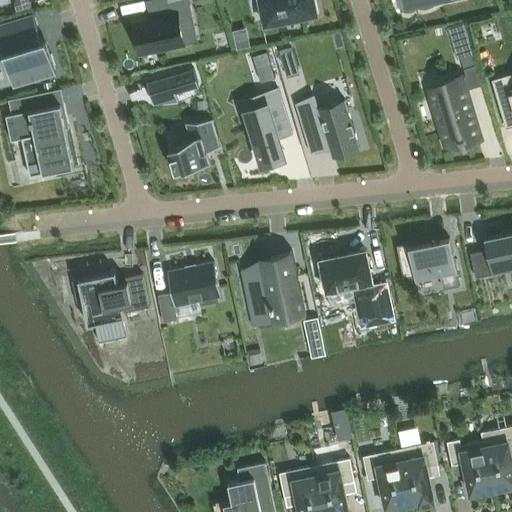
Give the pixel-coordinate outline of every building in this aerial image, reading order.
[(15,0),(15,4),(17,12),(33,8),(30,0),(15,0)] [(152,0),(155,16),(133,21),(140,52),(184,43),(180,27),(194,24),(189,0),(152,0)] [(261,0),(266,22),(316,12),(313,0),(261,0)] [(1,41),(5,54),(14,85),(57,73),(49,47),(47,42),(43,43),(34,12),(4,21),(5,23),(9,39),(1,41)] [(291,45),(279,48),(286,72),(298,69),(291,45)] [(473,53),(462,57),(471,88),(482,84),(473,53)] [(273,66),(258,70),(261,81),(276,77),(273,66)] [(193,68),(147,81),(154,102),(178,99),(175,89),(198,82),(193,68)] [(511,77),(511,73),(492,78),(506,127),(511,125),(511,77)] [(446,144),(449,143),(465,138),(466,142),(478,138),(459,77),(444,82),(445,86),(432,89),(436,101),(433,102),(438,118),(446,144)] [(267,104),(247,110),(263,163),(285,156),(277,132),(291,127),(280,92),(265,97),(267,104)] [(13,112),(7,114),(12,139),(36,134),(44,172),(77,165),(63,102),(38,107),(36,93),(10,99),(13,112)] [(306,134),(320,131),(322,140),(330,138),(335,155),(361,148),(356,132),(357,132),(354,121),(353,121),(345,97),(299,110),(306,134)] [(168,149),(170,156),(175,172),(211,162),(208,150),(221,147),(218,139),(213,120),(212,119),(192,121),(185,121),(190,138),(168,149)] [(488,248),(471,252),(476,277),(493,273),(491,265),(511,260),(511,230),(485,236),(488,248)] [(405,278),(416,276),(417,279),(442,274),(445,286),(460,283),(450,237),(425,242),(424,239),(398,244),(405,278)] [(322,263),(318,264),(320,276),(324,275),(327,290),(354,284),(362,323),(392,316),(385,284),(374,287),(373,281),(366,249),(349,253),(347,253),(339,255),(337,255),(337,256),(321,259),(322,263)] [(242,272),(250,308),(274,302),(277,318),(306,312),(293,251),(271,256),(271,259),(262,261),(242,272)] [(185,265),(186,266),(168,270),(172,292),(159,294),(165,321),(178,318),(175,305),(200,299),(201,304),(219,301),(218,296),(222,295),(215,260),(197,264),(196,263),(185,265)] [(143,274),(125,278),(126,282),(119,284),(116,271),(73,281),(78,301),(84,299),(89,322),(124,314),(123,310),(150,304),(143,274)] [(352,331),(362,330),(361,317),(341,319),(342,324),(352,323),(352,331)] [(511,424),(482,431),(494,488),(511,484),(511,457),(511,456),(511,455),(511,424)] [(470,493),(494,488),(482,431),(481,431),(483,439),(461,444),(460,438),(447,440),(452,464),(464,462),(470,493)] [(434,440),(398,447),(410,502),(419,500),(420,504),(434,501),(427,466),(439,464),(434,440)] [(386,507),(410,502),(398,447),(363,455),(368,478),(380,476),(386,507)] [(350,457),(315,464),(324,511),(348,511),(349,511),(343,483),(355,480),(350,457)] [(276,511),(266,461),(238,467),(240,479),(228,482),(231,497),(232,501),(227,502),(229,511),(276,511)] [(280,472),(285,495),(296,493),(300,511),(324,511),(315,464),(280,472)]
